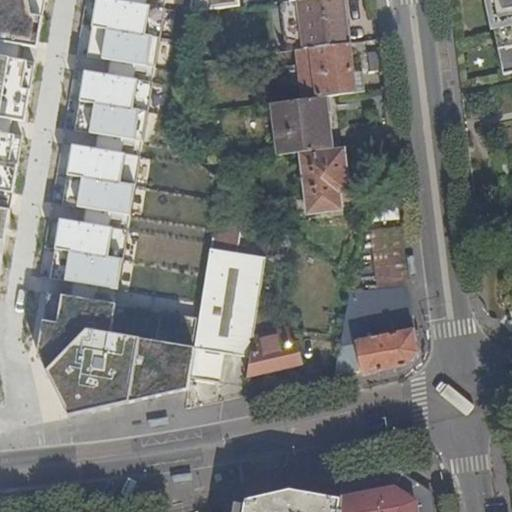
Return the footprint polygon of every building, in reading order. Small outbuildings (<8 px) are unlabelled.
[(0,0),(0,41),(37,48),(44,0),(0,0)] [(169,0),(117,0),(112,27),(163,37),(169,0)] [(240,0),(191,0),(189,14),(241,8),(240,0)] [(297,0),(304,49),(348,43),(349,43),(343,0),(297,0)] [(485,0),(500,75),(511,72),(511,64),(505,66),(492,0),(485,0)] [(511,0),(492,0),(505,66),(511,64),(511,0)] [(297,49),(303,98),(327,95),(366,91),(362,64),(351,66),(348,43),(304,49),(297,49)] [(162,61),(111,51),(100,106),(152,115),(162,61)] [(0,118),(24,122),(34,64),(0,58),(0,118)] [(494,107),(491,91),(486,92),(489,108),(494,107)] [(333,148),(327,95),(303,98),(272,102),(278,155),(300,152),(333,148)] [(0,276),(22,138),(0,134),(0,276)] [(149,144),(96,134),(90,188),(140,198),(149,144)] [(351,192),(345,146),(333,148),(300,152),(308,213),(343,208),(341,193),(351,192)] [(235,170),(233,161),(202,165),(213,173),(235,170)] [(231,199),(231,186),(221,179),(218,197),(231,199)] [(138,217),(87,209),(80,263),(131,272),(138,217)] [(407,228),(375,228),(376,286),(408,285),(407,228)] [(266,251),(211,242),(202,298),(200,315),(228,319),(224,346),(249,350),(252,337),(266,251)] [(200,315),(202,298),(78,275),(72,310),(125,391),(190,378),(200,315)] [(362,310),(346,307),(343,326),(359,324),(362,310)] [(228,319),(200,315),(190,378),(218,383),(224,346),(228,319)] [(359,324),(343,326),(334,376),(361,371),(362,375),(408,366),(418,352),(413,315),(365,323),(366,325),(368,336),(356,338),(358,327),(359,324)] [(368,336),(366,325),(358,327),(356,338),(368,336)] [(286,330),(252,337),(249,350),(245,376),(300,363),(296,344),(289,345),(286,330)] [(431,511),(429,491),(394,467),(342,479),(340,497),(337,511),(431,511)] [(337,511),(340,497),(289,489),(243,501),(241,511),(337,511)]
